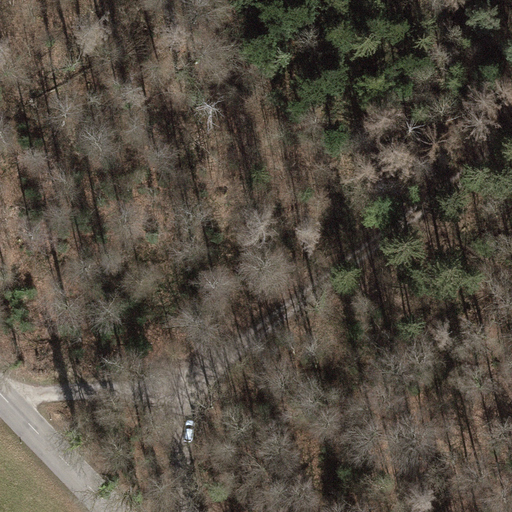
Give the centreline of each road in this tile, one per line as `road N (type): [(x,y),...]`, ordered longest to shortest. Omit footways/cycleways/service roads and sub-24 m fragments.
road 1 (track): [(236,349),(511,142)]
road 2 (track): [(8,396),(192,383)]
road 3 (track): [(236,349),(192,383),(183,459),(187,511)]
road 4 (tertiary): [(116,511),(0,387)]
